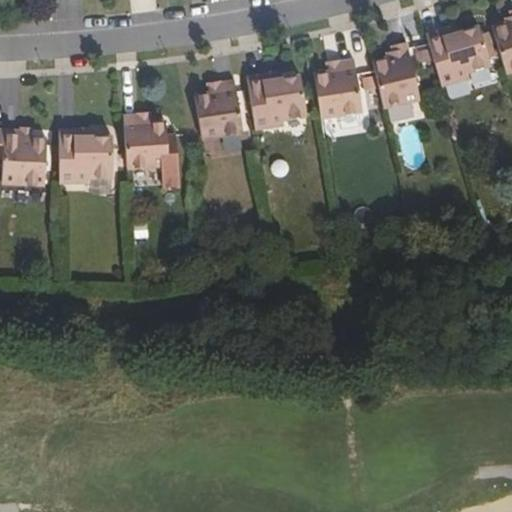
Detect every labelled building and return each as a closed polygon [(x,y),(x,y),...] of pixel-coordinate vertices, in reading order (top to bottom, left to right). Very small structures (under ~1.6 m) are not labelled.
[(511,9),(511,10),(511,21),(509,23),(493,27),(507,72),(511,69),(511,9)] [(442,30),(427,35),(442,84),(471,75),(470,70),(492,63),(480,25),(458,32),(444,36),(442,30)] [(444,36),(458,32),(457,26),(442,30),(444,36)] [(389,105),(420,97),(407,40),(392,43),(393,50),(395,55),(388,57),(373,60),(384,106),(389,105)] [(339,60),(340,70),(330,71),(314,73),(321,117),(363,110),(354,58),(339,60)] [(338,58),(328,60),(330,71),(340,70),(339,60),(338,58)] [(264,81),(280,78),(279,71),(263,74),(264,81)] [(263,74),(248,77),(256,128),(285,123),(285,118),(307,114),(301,75),(280,78),(264,81),(263,74)] [(220,82),(221,91),(210,92),(195,95),(201,138),(243,131),(235,79),(220,82)] [(210,92),(221,91),(220,82),(219,80),(208,82),(210,92)] [(139,115),(140,123),(150,122),(149,112),(139,113),(139,115)] [(150,122),(140,123),(139,115),(124,116),(127,168),(161,166),(163,187),(179,186),(176,136),(166,136),(165,121),(150,122)] [(21,130),(21,137),(32,137),(32,129),(21,128),(21,130)] [(32,137),(21,137),(21,130),(0,129),(0,157),(2,158),(1,183),(44,185),(47,138),(32,137)] [(76,131),(59,131),(59,182),(89,182),(89,177),(113,177),(113,137),(91,136),(76,137),(76,131)]
